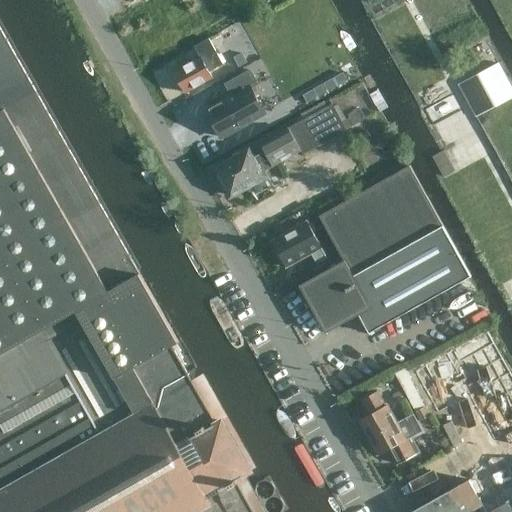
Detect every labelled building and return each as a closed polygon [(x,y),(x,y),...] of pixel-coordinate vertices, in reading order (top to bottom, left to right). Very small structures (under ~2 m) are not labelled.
[(266,511),(245,475),(252,471),(222,418),(213,424),(167,348),(177,344),(134,264),(0,28),(0,511),(266,511)] [(209,38),(193,47),(199,56),(172,72),(186,94),(213,79),(209,72),(223,64),(209,38)] [(242,52),(233,57),(238,67),(248,62),(242,52)] [(458,85),(476,118),(511,97),(511,90),(497,63),(458,85)] [(232,96),(206,111),(221,137),(264,113),(251,88),(258,84),(250,70),(226,83),(232,96)] [(343,72),(302,94),(307,104),(348,81),(343,72)] [(232,198),(255,185),(258,186),(265,182),(265,179),(269,177),(265,171),(300,150),(303,155),(346,130),(332,105),(288,128),(261,143),(260,141),(251,146),(250,144),(211,166),(219,180),(221,179),(232,198)] [(299,286),(319,322),(325,333),(358,315),(369,333),(470,277),(409,166),(318,216),(344,261),(299,286)] [(307,221),(272,240),(278,251),(277,255),(281,263),(285,264),(287,267),(311,254),(317,264),(328,259),(307,221)] [(307,267),(293,274),(298,283),(312,276),(309,271),(307,267)] [(511,367),(492,327),(416,365),(438,410),(473,393),(494,437),(511,427),(511,367)] [(395,373),(419,415),(428,410),(404,368),(395,373)] [(359,420),(369,438),(396,421),(386,404),(385,405),(376,390),(361,399),(370,414),(359,420)] [(396,421),(369,438),(379,456),(389,450),(398,464),(420,451),(411,437),(424,430),(413,412),(396,421)] [(409,508),(410,511),(511,511),(511,494),(509,496),(494,466),(409,508)]
